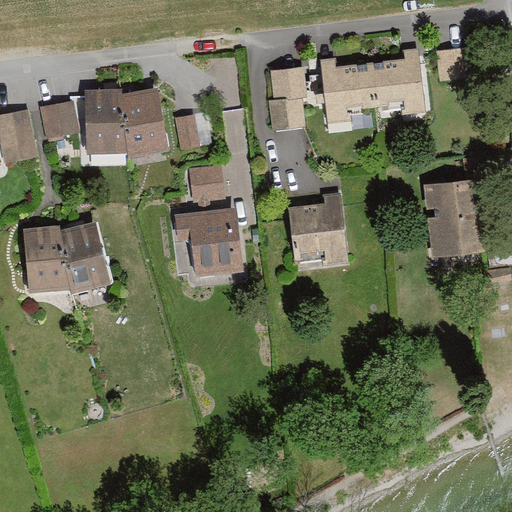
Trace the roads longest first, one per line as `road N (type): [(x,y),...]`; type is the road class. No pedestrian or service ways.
road 1 (residential): [(256,40),(511,5)]
road 2 (residential): [(0,67),(176,48)]
